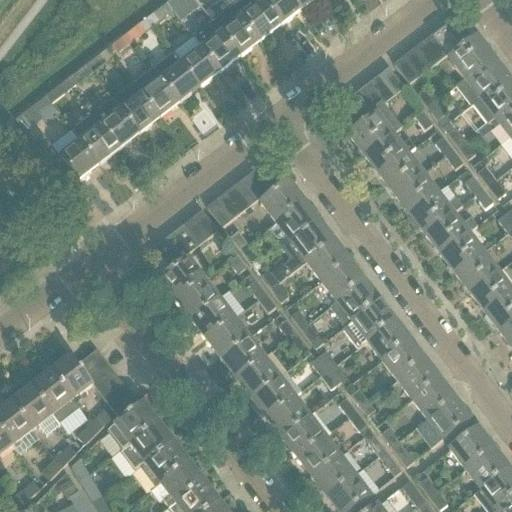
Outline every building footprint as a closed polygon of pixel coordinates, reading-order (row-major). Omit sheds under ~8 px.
[(176,0),(167,7),(172,15),(176,20),(196,4),(193,0),(176,0)] [(222,0),(204,14),(212,24),(240,61),(260,45),(233,10),(232,9),(225,0),(222,0)] [(257,0),(246,0),(233,10),(260,45),(280,30),(257,0)] [(289,0),(257,0),(280,30),(300,14),(289,0)] [(289,0),(300,14),(319,0),(289,0)] [(167,7),(153,18),(159,25),(172,15),(167,7)] [(203,31),(192,40),(200,50),(200,51),(220,76),(240,61),(212,24),(203,31)] [(140,28),(126,38),(132,46),(145,35),(140,28)] [(445,30),(432,40),(447,59),(460,49),(445,30)] [(126,38),(113,49),(118,56),(132,46),(126,38)] [(432,40),(423,47),(437,66),(447,59),(432,40)] [(192,41),(172,57),(199,92),(220,76),(200,51),(192,41)] [(448,62),(464,83),(491,62),(476,42),(460,54),(448,62)] [(423,47),(413,54),(428,74),(437,66),(423,47)] [(413,54),(404,61),(419,81),(428,74),(413,54)] [(172,57),(152,72),(179,107),(199,92),(172,57)] [(99,59),(86,69),(91,77),(105,66),(99,59)] [(419,81),(404,61),(394,69),(409,88),(419,81)] [(470,110),(472,108),(506,82),(491,62),(464,83),(455,90),(470,110)] [(86,69),(65,85),(71,92),(91,77),(86,69)] [(152,72),(132,88),(159,123),(179,107),(152,72)] [(380,80),(395,99),(404,92),(390,73),(380,80)] [(370,87),(385,107),(395,99),(380,80),(370,87)] [(487,128),(494,122),(511,108),(511,89),(506,82),(472,108),(487,128)] [(65,85),(45,101),(51,108),(71,92),(65,85)] [(376,114),(383,108),(385,107),(370,87),(361,95),(376,114)] [(132,88),(112,103),(139,138),(159,123),(132,88)] [(417,99),(426,111),(430,107),(432,110),(435,107),(425,93),(417,99)] [(361,95),(351,102),(366,121),(376,114),(361,95)] [(45,101),(32,110),(38,118),(51,108),(45,101)] [(342,109),(357,129),(366,121),(351,102),(342,109)] [(112,103),(91,119),(119,154),(139,138),(112,103)] [(430,107),(426,111),(437,126),(445,119),(435,107),(432,110),(430,107)] [(348,140),(364,160),(391,140),(402,132),(383,108),(376,114),(366,121),(357,129),(359,132),(348,140)] [(511,108),(494,122),(489,126),(493,132),(499,128),(510,142),(511,139),(511,108)] [(413,120),(425,135),(433,129),(421,114),(413,120)] [(91,118),(71,134),(79,144),(98,170),(119,154),(91,119),(91,118)] [(446,139),(455,150),(460,147),(462,149),(465,147),(455,133),(446,139)] [(42,138),(32,146),(46,165),(56,157),(42,138)] [(364,160),(379,180),(406,159),(414,153),(407,144),(399,150),(391,140),(364,160)] [(434,148),(443,160),(447,157),(449,159),(453,156),(442,142),(434,148)] [(56,157),(46,165),(59,182),(69,174),(78,185),(98,170),(79,144),(58,160),(56,157)] [(460,147),(455,150),(467,165),(475,159),(465,147),(462,149),(460,147)] [(447,157),(443,160),(454,174),(462,168),(453,156),(449,159),(447,157)] [(379,180),(394,199),(421,179),(406,159),(379,180)] [(477,178),(486,189),(490,186),(492,188),(496,186),(485,172),(477,178)] [(254,176),(245,184),(259,203),(269,196),(254,176)] [(394,199),(409,219),(436,198),(421,179),(394,199)] [(464,187),(473,199),(478,196),(479,198),(483,195),(472,181),(464,187)] [(245,184),(235,191),(250,210),(259,203),(245,184)] [(272,198),(260,207),(276,228),(302,207),(288,188),(289,187),(288,186),(272,198)] [(490,186),(486,189),(497,204),(505,198),(496,186),(492,188),(490,186)] [(235,191),(226,198),(240,217),(250,210),(235,191)] [(436,198),(409,219),(424,239),(451,218),(460,211),(461,210),(455,202),(446,191),(436,199),(436,198)] [(478,196),(473,199),(484,213),(492,207),(483,195),(479,198),(478,196)] [(226,198),(216,205),(231,225),(240,217),(226,198)] [(231,225),(216,205),(207,213),(221,232),(231,225)] [(302,207),(276,228),(291,247),(319,226),(318,225),(317,226),(302,207)] [(202,217),(192,224),(207,243),(216,236),(202,217)] [(451,218),(424,239),(440,258),(466,238),(476,230),(470,222),(460,229),(459,228),(451,218)] [(497,225),(506,237),(508,235),(509,238),(511,235),(511,227),(505,219),(497,225)] [(192,224),(183,231),(198,250),(207,243),(192,224)] [(291,247),(283,253),(284,254),(283,255),(288,261),(287,265),(285,266),(286,267),(283,269),(290,279),(304,268),(305,268),(333,246),(318,227),(319,226),(291,247)] [(183,231),(173,238),(188,258),(198,250),(183,231)] [(229,242),(238,254),(242,251),(244,254),(248,251),(237,236),(229,242)] [(173,238),(164,246),(179,265),(188,258),(173,238)] [(440,258),(455,278),(482,257),(466,238),(440,258)] [(179,265),(164,246),(154,253),(169,272),(179,265)] [(333,246),(306,267),(321,287),(349,265),(348,264),(347,265),(333,246)] [(242,251),(238,254),(249,269),(257,263),(248,251),(244,254),(242,251)] [(455,278),(470,298),(497,277),(482,257),(455,278)] [(230,260),(226,264),(237,278),(245,272),(236,260),(232,263),(230,260)] [(161,285),(176,304),(205,282),(189,262),(159,285),(160,286),(161,285)] [(349,265),(321,287),(336,306),(363,286),(348,267),(349,266),(349,265)] [(259,282),(269,294),(273,291),(274,293),(278,290),(267,276),(259,282)] [(470,298),(485,317),(511,297),(497,277),(470,298)] [(189,324),(189,325),(220,302),(205,282),(176,304),(190,323),(189,324)] [(255,285),(247,291),(256,303),(259,301),(260,304),(266,299),(255,285)] [(329,312),(344,332),(379,304),(378,305),(363,286),(329,312)] [(273,291),(269,294),(280,308),(288,302),(278,290),(274,293),(273,291)] [(485,317),(500,337),(511,327),(511,296),(511,297),(485,317)] [(259,301),(256,303),(267,318),(275,312),(266,299),(260,304),(259,301)] [(191,325),(206,344),(235,322),(220,302),(189,325),(190,326),(191,325)] [(344,332),(341,334),(356,353),(364,347),(365,347),(366,346),(393,325),(378,306),(380,305),(379,304),(344,332)] [(289,321),(299,333),(303,330),(305,332),(309,329),(297,315),(289,321)] [(219,364),(220,364),(250,341),(235,322),(206,344),(220,363),(219,364)] [(279,330),(288,342),(291,340),(292,342),(298,338),(287,324),(279,330)] [(393,325),(366,346),(381,365),(409,344),(408,344),(393,325)] [(511,327),(500,337),(511,352),(511,327)] [(303,330),(299,333),(310,347),(318,341),(309,329),(305,332),(303,330)] [(291,340),(288,342),(299,356),(307,350),(298,338),(292,342),(291,340)] [(221,364),(236,383),(265,361),(250,341),(220,364),(220,365),(221,364)] [(409,344),(381,365),(397,385),(423,364),(409,346),(410,345),(409,344)] [(77,369),(84,378),(103,363),(96,354),(77,369)] [(326,356),(318,362),(327,374),(331,371),(332,374),(336,371),(326,356)] [(50,375),(49,375),(50,376),(73,405),(79,400),(93,390),(91,387),(84,378),(77,369),(74,365),(70,360),(69,360),(69,361),(51,375),(50,375)] [(249,403),(250,404),(280,381),(265,361),(236,383),(251,402),(249,403)] [(311,367),(320,380),(323,377),(325,379),(329,377),(327,374),(318,362),(311,367)] [(84,378),(91,387),(110,372),(103,363),(84,378)] [(423,364),(397,385),(412,405),(440,383),(439,383),(438,384),(423,364)] [(327,374),(329,377),(338,388),(345,383),(336,371),(332,374),(331,371),(327,374)] [(91,387),(93,390),(98,396),(117,381),(110,372),(91,387)] [(77,411),(73,405),(50,376),(31,391),(30,390),(29,390),(57,426),(77,411)] [(323,377),(320,380),(330,394),(338,388),(329,377),(325,379),(323,377)] [(98,396),(105,405),(124,390),(117,381),(98,396)] [(252,404),(266,423),(295,400),(280,381),(250,404),(250,405),(252,404)] [(440,383),(412,405),(427,424),(454,404),(439,385),(440,384),(440,383)] [(10,405),(10,406),(33,436),(35,438),(41,434),(45,440),(59,429),(58,428),(57,426),(29,390),(29,391),(30,391),(11,406),(10,405)] [(105,405),(112,414),(131,399),(124,390),(105,405)] [(350,400),(359,412),(364,409),(365,411),(369,408),(358,394),(350,400)] [(131,399),(112,414),(119,424),(139,409),(131,399)] [(280,443),(310,420),(295,400),(266,423),(281,442),(280,443)] [(339,408),(348,421),(351,419),(353,421),(358,417),(347,402),(339,408)] [(454,404),(427,424),(442,443),(440,444),(441,445),(470,423),(469,422),(468,423),(454,404)] [(0,434),(13,451),(19,447),(33,436),(10,406),(0,414),(0,434)] [(106,434),(121,454),(157,427),(142,407),(139,409),(119,424),(106,434)] [(364,409),(359,412),(367,421),(375,415),(369,408),(365,411),(364,409)] [(103,415),(90,428),(98,436),(111,422),(103,415)] [(351,419),(348,421),(359,435),(367,429),(358,417),(353,421),(351,419)] [(282,443),(297,462),(326,440),(310,420),(280,443),(281,444),(282,443)] [(134,476),(143,469),(172,447),(157,427),(121,454),(119,456),(134,476)] [(98,436),(90,428),(76,442),(84,450),(98,436)] [(381,439),(390,451),(394,448),(396,450),(399,447),(388,433),(381,439)] [(450,455),(466,475),(492,454),(477,435),(478,434),(477,433),(448,455),(449,456),(450,455)] [(0,461),(13,451),(0,434),(0,461)] [(310,482),(310,483),(341,459),(326,440),(297,462),(311,481),(310,482)] [(368,449),(377,461),(381,458),(383,460),(387,457),(376,443),(368,449)] [(158,488),(158,489),(188,467),(172,447),(143,469),(154,483),(151,485),(155,490),(158,488)] [(394,448),(390,451),(401,465),(409,459),(399,447),(396,450),(394,448)] [(55,464),(62,471),(76,458),(68,450),(55,464)] [(466,475),(481,494),(508,472),(507,473),(492,454),(466,475)] [(381,458),(377,461),(388,475),(396,469),(387,457),(383,460),(381,458)] [(312,482),(327,501),(353,481),(356,479),(341,459),(310,483),(311,483),(312,482)] [(79,463),(70,472),(79,486),(89,479),(79,463)] [(55,464),(41,477),(49,485),(62,471),(55,464)] [(188,467),(158,489),(167,500),(161,504),(167,511),(169,511),(171,511),(203,486),(188,467)] [(508,472),(481,494),(489,504),(481,511),(482,511),(497,511),(511,500),(511,480),(507,474),(509,473),(508,472)] [(353,481),(327,501),(334,511),(354,511),(370,500),(378,494),(362,474),(356,479),(353,481)] [(89,479),(79,486),(93,508),(103,502),(89,479)] [(426,482),(418,488),(429,502),(433,498),(434,501),(438,498),(427,483),(426,482)] [(69,483),(58,490),(66,503),(77,496),(69,483)] [(401,491),(416,511),(420,508),(422,510),(425,507),(409,485),(401,491)] [(32,486),(18,498),(25,506),(39,495),(32,486)] [(210,511),(219,505),(218,506),(203,486),(171,511),(169,511),(210,511)] [(78,495),(69,501),(75,511),(87,511),(88,511),(78,495)] [(18,498),(0,511),(18,511),(25,506),(18,498)] [(433,498),(429,502),(436,511),(442,511),(447,509),(438,498),(434,501),(433,498)] [(511,511),(511,500),(497,511),(511,511)] [(108,511),(103,502),(93,508),(95,511),(108,511)] [(377,510),(374,511),(391,511),(385,503),(377,510)]
